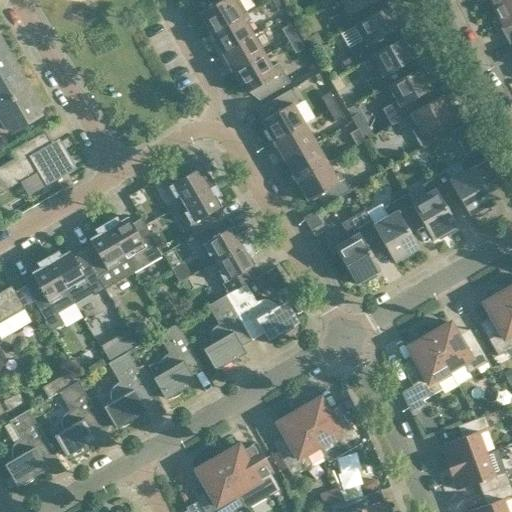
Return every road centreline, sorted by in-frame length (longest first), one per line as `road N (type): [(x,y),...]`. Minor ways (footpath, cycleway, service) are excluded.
road 1 (residential): [(345,338),(223,111)]
road 2 (residential): [(145,454),(345,338)]
road 3 (residential): [(115,178),(15,0)]
road 4 (residential): [(345,338),(511,242)]
road 5 (residential): [(426,511),(345,338)]
road 6 (residential): [(511,143),(432,0)]
road 7 (residential): [(0,243),(115,178)]
road 8 (residential): [(115,178),(223,111)]
